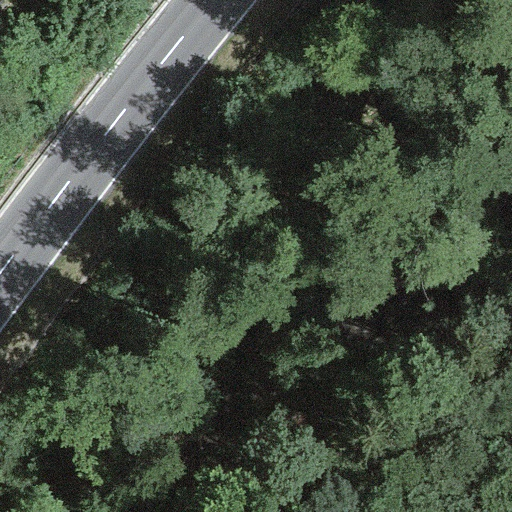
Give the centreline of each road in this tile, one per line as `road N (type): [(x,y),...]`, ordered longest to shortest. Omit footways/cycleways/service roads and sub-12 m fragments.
road 1 (primary): [(214,0),(0,274)]
road 2 (track): [(511,369),(351,511)]
